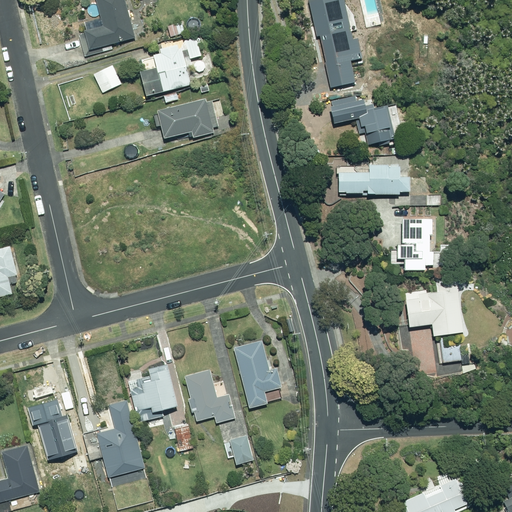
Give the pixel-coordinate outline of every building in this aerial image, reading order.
[(79,36),(85,58),(113,51),(111,46),(135,39),(130,19),(132,19),(129,11),(128,11),(125,0),(95,0),(103,27),(84,31),(85,34),(79,36)] [(338,8),(337,0),(318,3),(319,10),(307,12),(312,44),(325,42),(329,63),(360,58),(358,44),(354,45),(352,31),(348,31),(347,22),(349,22),(347,6),(338,8)] [(153,12),(141,15),(145,26),(156,23),(153,12)] [(180,22),(169,22),(170,37),(180,37),(180,22)] [(199,37),(186,40),(190,59),(203,56),(199,37)] [(139,73),(146,98),(191,86),(182,49),(178,50),(177,46),(160,50),(161,54),(154,56),(157,68),(139,73)] [(112,65),(95,73),(104,93),(121,85),(112,65)] [(157,113),(164,141),(192,133),(193,139),(214,134),(213,128),(218,127),(211,102),(206,103),(205,100),(157,113)] [(361,112),(369,151),(399,145),(392,106),(361,112)] [(399,169),(399,166),(370,167),(370,174),(339,174),(339,194),(340,194),(340,196),(400,196),(400,194),(410,194),(410,180),(415,180),(415,168),(399,169)] [(391,266),(404,266),(405,273),(427,273),(426,267),(455,267),(454,246),(437,247),(437,253),(430,253),(430,238),(433,237),(433,221),(402,221),(403,247),(398,247),(398,250),(391,250),(391,266)] [(0,298),(12,295),(8,279),(17,277),(10,247),(0,249),(0,298)] [(432,326),(434,339),(465,334),(459,286),(437,288),(437,294),(418,296),(419,300),(406,302),(410,329),(432,326)] [(234,349),(249,410),(268,406),(265,393),(282,389),(277,370),(270,372),(262,342),(234,349)] [(465,355),(464,345),(444,347),(445,364),(463,362),(463,365),(476,364),(475,354),(465,355)] [(128,383),(138,424),(163,418),(162,412),(178,408),(167,366),(149,371),(151,377),(128,383)] [(214,418),(216,425),(236,420),(230,396),(217,399),(210,370),(185,377),(191,399),(189,399),(192,413),(194,413),(196,423),(214,418)] [(62,418),(57,401),(27,410),(32,428),(38,426),(45,450),(46,450),(49,463),(76,456),(72,442),(74,441),(67,417),(62,418)] [(84,435),(91,462),(141,449),(128,401),(109,406),(116,430),(99,434),(99,432),(84,435)] [(174,428),(180,454),(194,450),(188,425),(174,428)] [(29,432),(31,440),(38,438),(35,430),(29,432)] [(230,442),(237,467),(254,462),(248,437),(230,442)] [(173,464),(166,442),(156,445),(163,468),(173,464)] [(0,482),(0,504),(40,493),(27,447),(2,454),(9,480),(0,482)] [(70,461),(77,489),(92,485),(85,457),(70,461)] [(451,511),(469,504),(457,476),(439,484),(441,489),(424,497),(421,491),(401,500),(405,508),(401,510),(401,511),(451,511)]
